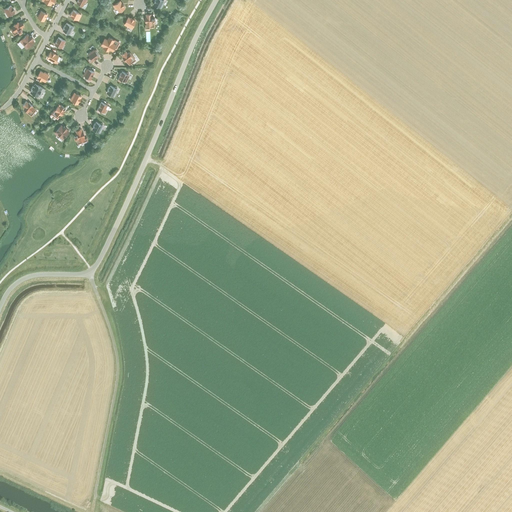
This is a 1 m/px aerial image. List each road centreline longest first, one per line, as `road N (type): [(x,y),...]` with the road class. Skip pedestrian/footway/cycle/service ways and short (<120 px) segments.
road 1 (unclassified): [(89,272),(215,0)]
road 2 (unclassified): [(93,505),(117,364),(89,272)]
